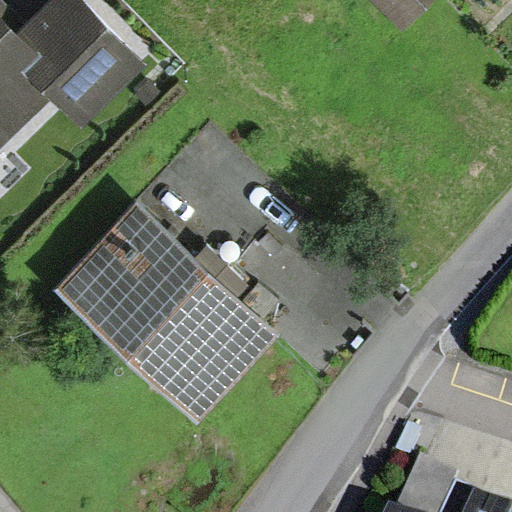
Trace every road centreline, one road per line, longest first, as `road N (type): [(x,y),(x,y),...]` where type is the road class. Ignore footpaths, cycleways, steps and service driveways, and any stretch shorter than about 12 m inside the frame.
road 1 (unclassified): [(511,211),(285,511)]
road 2 (unknown): [(421,325),(432,381),(511,413)]
